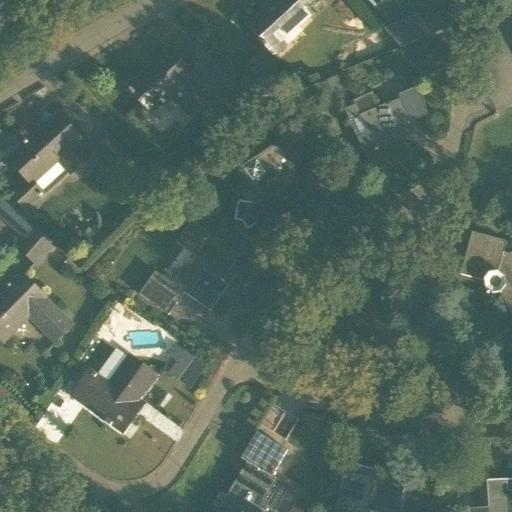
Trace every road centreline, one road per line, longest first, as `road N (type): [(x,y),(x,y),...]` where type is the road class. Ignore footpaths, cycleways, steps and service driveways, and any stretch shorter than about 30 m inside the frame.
road 1 (residential): [(237,364),(170,471),(151,485),(95,487),(44,459),(0,421)]
road 2 (residential): [(237,364),(302,267),(383,211),(445,184)]
road 3 (residential): [(474,425),(419,325),(419,287),(445,184)]
road 4 (residential): [(474,425),(338,405),(237,364)]
road 5 (residential): [(0,104),(181,0)]
road 6 (residential): [(445,184),(461,99),(461,0)]
